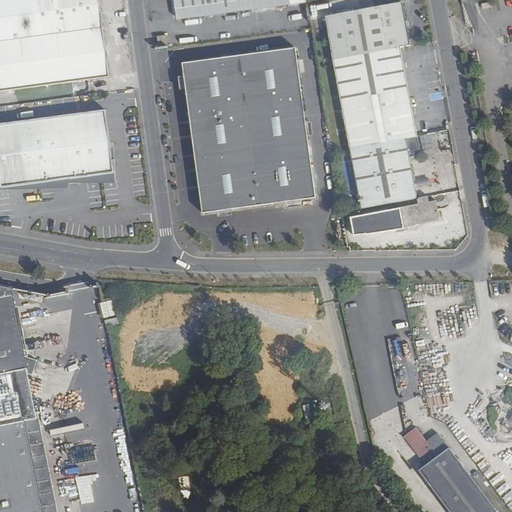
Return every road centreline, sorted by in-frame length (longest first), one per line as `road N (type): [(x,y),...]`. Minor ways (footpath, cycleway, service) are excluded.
road 1 (tertiary): [(436,0),(478,224),(471,258),(322,266),(170,262)]
road 2 (unknown): [(308,220),(323,183),(306,47),(283,33),(181,48),(171,60),(190,210),(213,220)]
road 3 (unclassified): [(135,0),(170,262)]
road 4 (unknown): [(432,511),(383,439),(370,265)]
road 5 (tertiary): [(170,262),(0,240)]
road 6 (unknown): [(489,340),(486,369),(466,378),(457,397),(511,477)]
